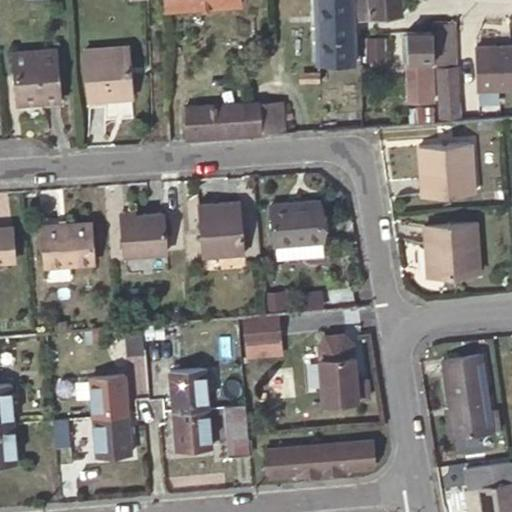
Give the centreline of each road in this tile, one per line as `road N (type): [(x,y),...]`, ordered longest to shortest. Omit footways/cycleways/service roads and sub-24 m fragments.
road 1 (residential): [(392,324),(357,150),(0,169)]
road 2 (residential): [(415,489),(144,511)]
road 3 (residential): [(392,324),(415,489)]
road 4 (residential): [(511,311),(392,324)]
